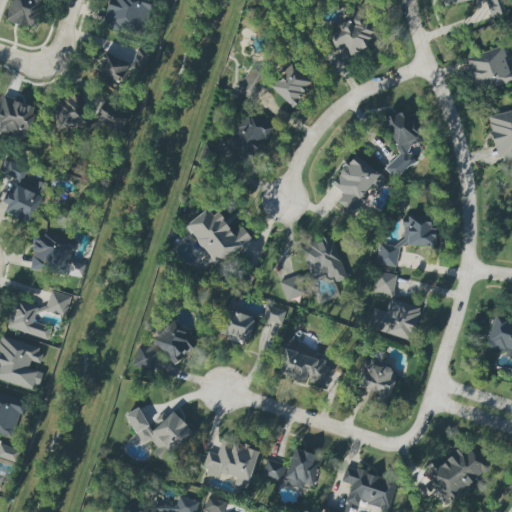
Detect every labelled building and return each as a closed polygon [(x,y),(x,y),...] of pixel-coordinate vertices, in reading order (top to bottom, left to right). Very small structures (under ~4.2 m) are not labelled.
[(11,0),(4,20),(31,30),(42,0),(11,0)] [(107,0),(103,27),(145,35),(151,2),(137,0),(112,0),(111,0),(107,0)] [(325,28),(340,61),(370,47),(366,40),(374,36),(363,11),(325,28)] [(511,80),(511,69),(509,71),(500,47),(462,61),(474,94),(511,80)] [(93,79),(118,89),(129,64),(104,53),(93,79)] [(269,87),(290,106),(312,82),(291,63),(269,87)] [(253,101),(265,75),(250,67),(237,93),(253,101)] [(81,127),(80,96),(53,97),(54,128),(81,127)] [(117,134),(128,117),(104,101),(93,118),(117,134)] [(274,130),(253,110),(223,142),(243,161),(274,130)] [(397,160),(386,163),(389,174),(414,167),(408,146),(422,141),(414,110),(385,118),(397,160)] [(511,110),(487,115),(496,162),(511,158),(511,110)] [(385,179),(354,154),(330,184),(342,194),(336,201),(351,213),(372,186),(377,190),(385,179)] [(27,168),(7,161),(2,174),(11,177),(1,203),(7,205),(4,213),(31,224),(45,184),(35,180),(33,185),(22,181),(27,168)] [(185,225),(207,257),(201,262),(207,270),(250,239),(241,227),(230,234),(211,207),(185,225)] [(375,263),(395,267),(400,242),(432,248),(436,229),(429,228),(430,219),(406,214),(401,239),(396,238),(394,247),(379,244),(375,263)] [(28,269),(81,279),(84,263),(68,260),(71,240),(35,233),(28,269)] [(309,271),(278,281),(285,301),(316,291),(313,282),(332,275),(334,282),(345,278),(331,236),(301,246),(309,271)] [(396,275),(375,271),(372,292),(392,295),(396,275)] [(64,316),(70,296),(51,290),(45,310),(64,316)] [(6,327),(47,340),(51,328),(32,322),(37,306),(15,299),(6,327)] [(420,308),(390,299),(385,312),(372,308),(367,328),(410,341),(420,308)] [(286,312),(267,305),(262,318),(280,325),(286,312)] [(254,318),(226,309),(218,335),(246,344),(254,318)] [(511,322),(494,317),(486,346),(506,351),(504,357),(511,358),(511,322)] [(177,365),(196,340),(169,320),(146,350),(141,347),(130,361),(143,371),(159,351),(177,365)] [(0,381),(32,389),(37,368),(29,366),(30,361),(39,363),(43,347),(0,337),(0,381)] [(275,374),(304,382),(306,377),(326,382),(330,368),(324,366),(325,361),(282,349),(275,374)] [(354,386),(376,394),(374,399),(386,404),(398,371),(363,359),(354,386)] [(0,433),(14,437),(23,400),(0,394),(0,433)] [(140,444),(149,440),(157,449),(153,453),(159,459),(168,455),(192,433),(172,412),(161,422),(160,423),(152,430),(147,425),(138,407),(125,414),(140,444)] [(257,449),(220,440),(217,454),(208,452),(203,474),(216,477),(217,473),(250,480),(257,449)] [(0,487),(4,475),(0,473),(0,459),(12,463),(15,449),(0,444),(0,487)] [(447,504),(489,468),(472,447),(462,455),(457,450),(424,478),(447,504)] [(265,459),(260,477),(302,489),(303,484),(313,486),(321,457),(291,449),(287,465),(265,459)] [(396,482),(345,467),(341,482),(351,485),(342,511),(325,506),(322,511),(345,511),(347,508),(356,511),(358,502),(388,511),(396,482)] [(174,511),(194,511),(197,501),(178,497),(174,511)] [(203,511),(207,511),(222,511),(225,501),(206,497),(203,511)] [(159,511),(158,507),(144,511),(140,501),(125,507),(126,511),(159,511)]
